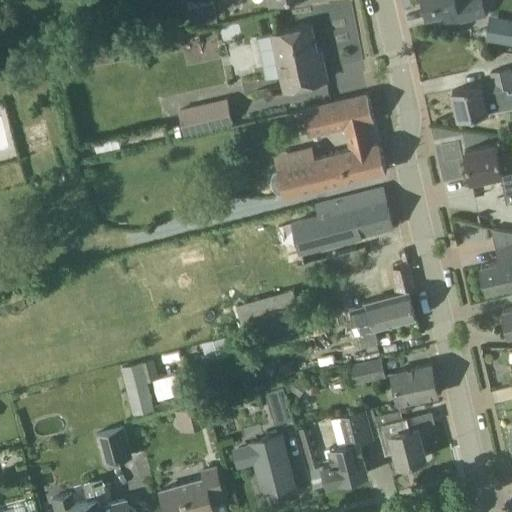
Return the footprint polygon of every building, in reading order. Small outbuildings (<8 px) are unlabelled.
[(485,15),(481,0),(423,0),(427,16),(448,11),(450,23),(485,15)] [(188,7),(192,27),(219,21),(214,1),(188,7)] [(511,19),(490,16),(486,40),(511,44),(511,19)] [(310,24),(274,32),(286,88),(327,79),(322,59),(318,59),(310,24)] [(511,106),(511,81),(509,67),(491,71),(494,81),(482,84),(482,83),(452,90),(459,118),(511,106)] [(367,121),(375,119),(369,93),(303,109),(309,135),(346,126),(352,149),(278,167),(279,170),(275,171),(274,173),(274,174),(273,176),(273,178),(273,179),(273,181),(274,183),(274,184),(276,187),(276,189),(277,190),(280,193),(284,192),(285,195),(387,170),(381,142),(373,144),(367,121)] [(228,97),(178,109),(185,136),(234,124),(228,97)] [(511,154),(499,157),(496,144),(465,150),(471,180),(501,174),(506,203),(511,201),(511,154)] [(291,223),(298,248),(354,234),(393,224),(384,186),(323,202),(326,214),(291,223)] [(511,231),(493,228),(497,249),(500,261),(481,265),(487,290),(511,284),(511,231)] [(357,254),(355,247),(297,264),(300,273),(329,266),(332,275),(360,268),(357,254)] [(409,289),(415,288),(409,264),(393,267),(399,292),(409,289)] [(416,316),(409,289),(399,292),(304,318),(314,356),(377,340),(374,327),(416,316)] [(511,307),(503,309),(509,334),(511,333),(511,307)] [(202,342),(207,361),(230,356),(225,336),(202,342)] [(382,358),(352,365),(355,381),(385,374),(382,358)] [(153,409),(141,362),(122,367),(134,414),(153,409)] [(294,372),(292,362),(279,365),(282,375),(294,372)] [(432,364),(392,372),(398,402),(438,393),(432,364)] [(308,385),(297,376),(289,387),(290,388),(300,395),(307,385),(308,385)] [(283,386),(266,391),(276,423),(293,418),(283,386)] [(218,411),(221,410),(218,396),(214,397),(208,399),(212,413),(218,411)] [(202,403),(178,408),(183,429),(207,423),(202,403)] [(359,441),(373,437),(365,409),(342,415),(350,442),(331,447),(334,461),(331,462),(332,464),(323,466),(328,483),(368,473),(359,441)] [(407,417),(378,425),(386,453),(395,451),(399,464),(426,457),(418,427),(410,429),(407,417)] [(132,455),(124,426),(97,433),(105,462),(132,455)] [(307,426),(298,428),(310,469),(317,467),(318,466),(319,466),(307,426)] [(266,499),(296,491),(281,434),(251,442),(251,443),(239,447),(235,453),(237,459),(243,463),(255,459),(266,499)] [(202,469),(204,477),(161,488),(166,511),(205,511),(214,510),(211,496),(223,493),(216,465),(202,469)] [(71,493),(52,498),(55,511),(134,511),(135,510),(127,505),(125,498),(113,501),(108,482),(102,484),(101,478),(81,484),(81,486),(74,488),(77,502),(73,503),(71,493)]
